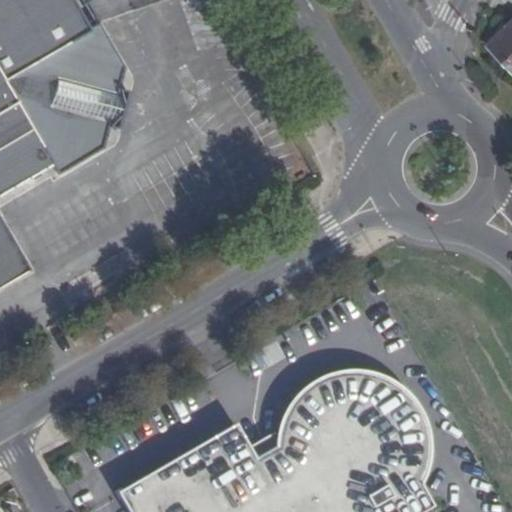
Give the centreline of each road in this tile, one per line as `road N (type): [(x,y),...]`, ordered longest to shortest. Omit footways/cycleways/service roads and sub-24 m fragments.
road 1 (unknown): [(470,511),(451,473),(444,395),(396,341),(362,332),(100,483),(74,511)]
road 2 (residential): [(0,428),(385,199)]
road 3 (secondary): [(286,0),(381,143)]
